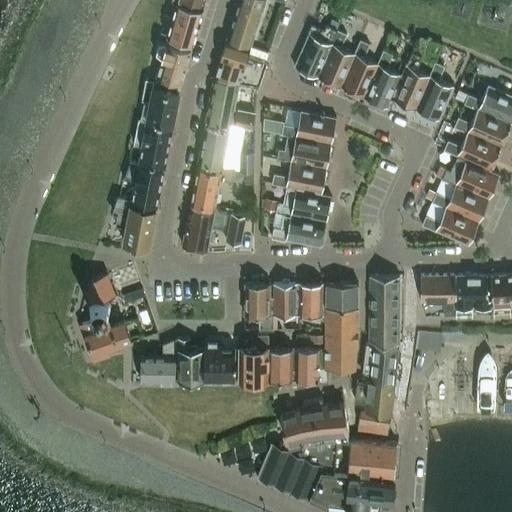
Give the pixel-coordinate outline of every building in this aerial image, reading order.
[(165,42),(190,48),(201,8),(177,0),(165,42)] [(238,0),(226,38),(248,45),(263,0),(238,0)] [(293,65),(317,75),(331,43),(330,42),(336,29),(339,23),(330,19),(328,25),(327,25),(324,32),(310,26),(308,32),(293,65)] [(346,33),(336,29),(330,42),(331,43),(317,75),(340,86),(354,53),(353,52),(340,46),(346,33)] [(245,55),(248,45),(226,38),(214,76),(238,81),(256,84),(263,61),(245,55)] [(354,53),(340,86),(363,96),(377,63),(376,62),(363,56),(369,43),(359,39),(353,52),(354,53)] [(154,79),(178,89),(190,48),(165,42),(165,43),(158,44),(155,52),(161,57),(154,78),(154,79)] [(382,49),(376,62),(377,63),(363,96),(387,106),(391,97),(402,73),(386,67),(392,53),(382,49)] [(406,64),(402,73),(391,97),(415,108),(429,75),(428,74),(415,68),(421,55),(411,51),(405,64),(406,64)] [(434,61),(428,74),(429,75),(415,108),(439,118),(453,85),(438,78),(444,65),(434,61)] [(205,120),(229,124),(251,128),(255,111),(233,107),(238,81),(214,76),(205,120)] [(140,115),(139,117),(143,118),(171,124),(178,89),(154,79),(149,102),(143,100),(140,115)] [(464,101),(463,103),(476,108),(477,107),(509,122),(511,115),(511,94),(487,84),(480,99),(467,93),(464,101)] [(477,107),(476,108),(470,122),(457,116),(453,126),(466,132),(467,130),(499,145),(509,122),(477,107)] [(282,123),(280,133),(288,135),(288,134),(330,142),(335,117),(324,114),(324,112),(319,111),(319,113),(300,110),(297,126),(284,123),(282,123)] [(139,160),(163,165),(171,124),(143,118),(139,117),(139,118),(138,122),(137,122),(133,142),(140,143),(142,144),(139,160)] [(262,118),(262,130),(280,133),(282,123),(284,123),(284,122),(262,118)] [(205,120),(197,162),(221,166),(221,165),(229,124),(205,120)] [(443,147),(443,149),(456,155),(456,154),(465,158),(489,169),(499,145),(467,130),(466,132),(460,145),(447,139),(443,147)] [(288,134),(288,135),(285,149),(278,148),(276,158),(290,161),(290,160),(325,167),(330,142),(288,134)] [(238,150),(238,171),(244,171),(254,171),(254,150),(238,150)] [(131,199),(155,204),(163,165),(139,160),(130,158),(123,177),(135,179),(131,199)] [(489,169),(465,158),(458,174),(445,168),(441,177),(441,178),(454,184),(455,183),(487,197),(498,173),(489,169)] [(290,160),(290,161),(287,175),(273,173),(271,183),(285,186),(285,185),(295,187),(320,192),(325,167),(290,160)] [(190,201),(189,205),(213,209),(218,179),(232,181),(234,168),(221,165),(221,166),(197,162),(190,201)] [(438,165),(434,174),(441,177),(445,168),(438,165)] [(254,171),(244,171),(244,183),(254,183),(254,171)] [(455,183),(454,184),(448,197),(435,191),(432,199),(431,201),(444,207),(444,205),(477,220),(487,197),(455,183)] [(276,210),(275,211),(283,213),(283,212),(325,220),(330,194),(320,193),(320,192),(295,187),(291,204),(277,201),(276,210)] [(428,188),(424,195),(432,199),(435,191),(428,188)] [(122,241),(148,246),(155,204),(131,199),(117,196),(112,211),(123,214),(120,225),(125,226),(122,241)] [(266,197),(264,207),(276,210),(277,201),(278,199),(266,197)] [(181,244),(206,249),(210,225),(223,227),(225,212),(213,209),(189,205),(181,244)] [(444,205),(444,207),(438,220),(425,214),(421,224),(434,230),(435,229),(467,244),(477,220),(444,205)] [(230,212),(225,240),(239,243),(244,215),(230,212)] [(283,212),(283,213),(280,228),(272,226),(270,236),(285,239),(320,245),(325,220),(283,212)] [(511,271),(489,274),(492,303),(492,306),(509,305),(509,297),(511,296),(511,271)] [(93,318),(94,319),(98,320),(102,319),(105,317),(105,316),(106,315),(106,314),(107,313),(107,312),(107,311),(108,310),(108,309),(108,308),(107,307),(107,306),(107,305),(106,304),(106,303),(105,302),(105,301),(104,301),(103,300),(102,300),(102,299),(112,295),(104,273),(89,279),(92,286),(85,288),(90,302),(90,303),(89,304),(89,305),(88,306),(88,307),(88,308),(88,309),(88,310),(88,311),(88,312),(88,313),(89,314),(89,315),(90,316),(91,317),(92,318),(93,318)] [(369,274),(369,307),(398,307),(398,275),(369,274)] [(420,274),(420,299),(443,299),(454,299),(454,274),(420,274)] [(454,299),(454,304),(472,304),(472,303),(473,303),(473,304),(492,303),(489,274),(454,274),(454,299)] [(272,314),(272,297),(268,297),(268,282),(243,282),(244,314),(259,314),(259,328),(273,327),(273,314),(272,314)] [(272,282),(272,297),(272,314),(273,314),(294,314),(294,282),(272,282)] [(294,282),(294,314),(312,314),(312,319),(324,319),(324,306),(324,298),(321,298),(321,282),(298,282),(294,282)] [(325,282),(324,298),(324,306),(357,306),(357,282),(325,282)] [(121,294),(123,302),(142,296),(140,288),(121,294)] [(454,299),(443,299),(443,316),(454,316),(454,304),(454,299)] [(324,306),(324,319),(324,348),(323,380),(325,380),(327,380),(327,379),(352,371),(354,366),(355,346),(357,346),(357,306),(324,306)] [(398,307),(369,307),(368,339),(397,340),(398,307)] [(98,320),(94,319),(81,323),(85,334),(84,334),(92,356),(107,350),(105,346),(128,338),(129,337),(122,320),(108,325),(105,317),(102,319),(98,320)] [(138,317),(123,322),(129,337),(128,338),(129,341),(145,336),(138,317)] [(440,329),(417,329),(415,346),(438,348),(441,330),(441,329),(440,329)] [(267,379),(267,347),(267,334),(256,334),(256,347),(239,347),(238,379),(267,379)] [(177,379),(177,337),(162,343),(162,355),(139,355),(139,381),(174,381),(174,379),(177,379)] [(203,347),(202,347),(188,347),(188,337),(177,337),(177,379),(203,379),(203,347)] [(202,339),(202,347),(203,347),(203,379),(232,379),(233,347),(219,347),(219,339),(202,339)] [(363,364),(362,374),(368,374),(393,377),(397,345),(378,343),(365,341),(363,364)] [(267,347),(267,379),(291,379),(291,347),(267,347)] [(295,348),(294,379),(301,379),(308,382),(311,379),(316,379),(316,380),(323,380),(324,348),(295,348)] [(462,368),(462,399),(474,399),(473,368),(462,368)] [(393,377),(368,374),(367,381),(356,380),(355,380),(353,398),(365,399),(365,400),(364,405),(390,408),(393,377)] [(326,430),(322,403),(321,397),(301,401),(302,406),(306,434),(326,430)] [(326,430),(346,427),(347,427),(342,399),(322,403),(326,430)] [(364,405),(365,400),(359,400),(356,429),(387,433),(390,408),(364,405)] [(306,434),(302,406),(279,410),(284,438),(306,434)] [(346,427),(326,430),(306,434),(284,438),(281,446),(271,441),(256,475),(307,495),(319,469),(332,471),(336,438),(350,439),(346,427)] [(336,438),(332,471),(393,476),(396,442),(350,439),(336,438)] [(393,476),(332,471),(319,469),(307,495),(341,511),(378,511),(380,499),(390,500),(393,476)]
